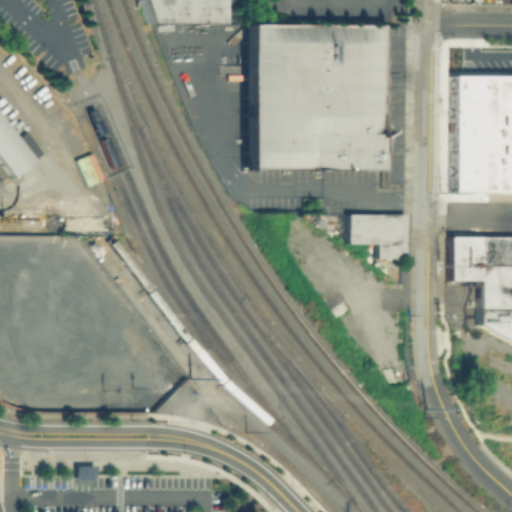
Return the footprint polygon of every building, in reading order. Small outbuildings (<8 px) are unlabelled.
[(142,0),(150,24),(219,24),(219,0),(142,0)] [(244,24),(244,170),(377,171),(377,24),(244,24)] [(511,76),(449,76),(449,192),(511,191),(511,76)] [(0,119),(15,139),(25,131),(41,152),(10,176),(0,163),(0,119)] [(400,214),(400,257),(371,257),(371,242),(342,242),(342,214),(400,214)] [(511,234),(445,235),(444,277),(472,279),(472,322),(511,344),(511,234)] [(70,464),(89,464),(89,475),(70,475),(70,464)]
